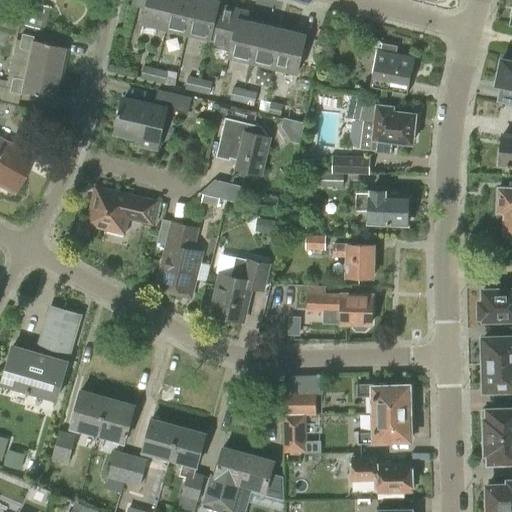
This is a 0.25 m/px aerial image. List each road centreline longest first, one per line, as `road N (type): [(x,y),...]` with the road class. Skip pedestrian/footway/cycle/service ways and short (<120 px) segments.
road 1 (residential): [(448,354),(237,358),(25,249)]
road 2 (residential): [(448,354),(447,148),(471,33)]
road 3 (residential): [(25,249),(58,191),(114,0)]
road 4 (residential): [(455,511),(448,354)]
road 5 (residential): [(346,0),(471,33)]
